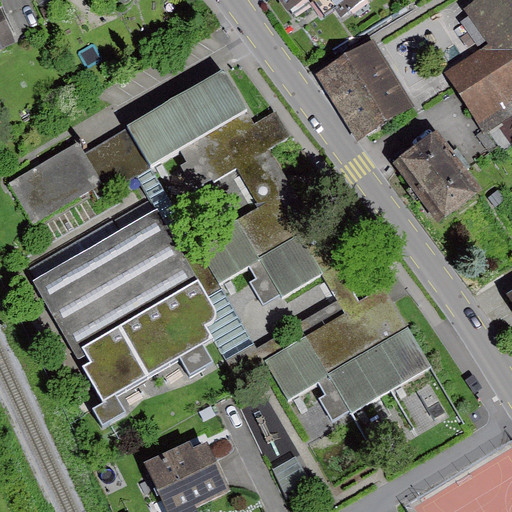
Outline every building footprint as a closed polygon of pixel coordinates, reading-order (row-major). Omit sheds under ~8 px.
[(279,0),(288,13),(306,0),(331,0),(343,17),(367,0),(279,0)] [(511,0),(477,0),(460,11),(487,51),(448,78),(477,120),(511,95),(511,0)] [(0,52),(17,44),(0,8),(0,52)] [(373,44),(320,75),(359,140),(412,109),(373,44)] [(222,72),(123,128),(110,105),(69,128),(80,147),(6,189),(33,237),(133,181),(154,218),(31,287),(98,404),(82,413),(93,431),(117,417),(108,401),(173,364),(183,381),(219,361),(230,380),(258,364),(283,407),(317,389),(323,400),(316,404),(330,428),(430,371),(385,293),(358,309),(270,153),(288,143),(271,113),(252,124),(222,72)] [(434,140),(395,169),(438,227),(477,198),(434,140)] [(190,445),(146,465),(168,511),(198,511),(198,510),(232,494),(208,445),(193,452),(190,445)] [(273,468),(287,492),(311,478),(297,453),(273,468)]
